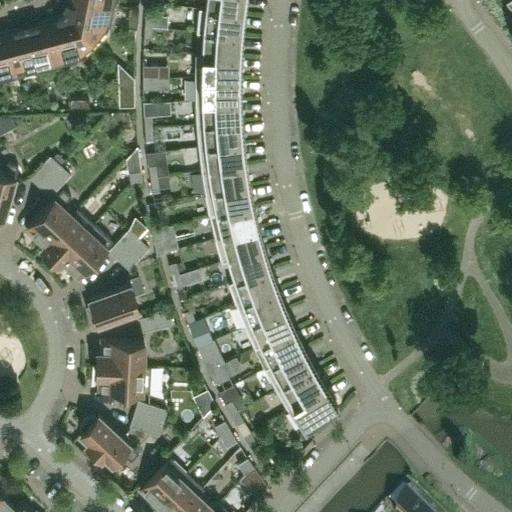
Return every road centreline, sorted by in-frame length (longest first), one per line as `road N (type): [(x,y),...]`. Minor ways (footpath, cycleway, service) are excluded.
road 1 (residential): [(379,400),(320,292),(294,215),(277,87),(283,0)]
road 2 (residential): [(0,263),(28,283),(55,332),(46,393),(25,430)]
road 3 (residential): [(486,511),(379,400)]
road 4 (residential): [(274,511),(379,400)]
